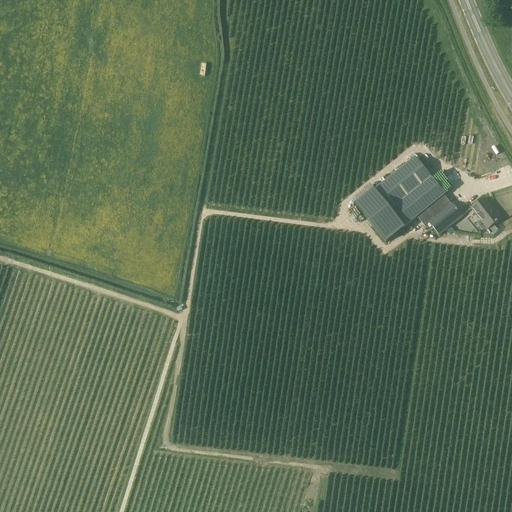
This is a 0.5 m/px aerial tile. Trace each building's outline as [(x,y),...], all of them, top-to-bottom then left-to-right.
[(494,140),(489,142),(497,160),(503,158),(494,140)] [(474,176),(480,177),(485,152),(479,151),(474,176)] [(429,224),(439,236),(463,218),(452,205),(444,196),(445,196),(415,159),(356,207),(385,244),(417,218),(425,228),(429,224)] [(482,177),(484,183),(507,176),(505,170),(482,177)] [(472,210),(488,230),(502,219),(494,209),(493,210),(484,200),(472,210)]
